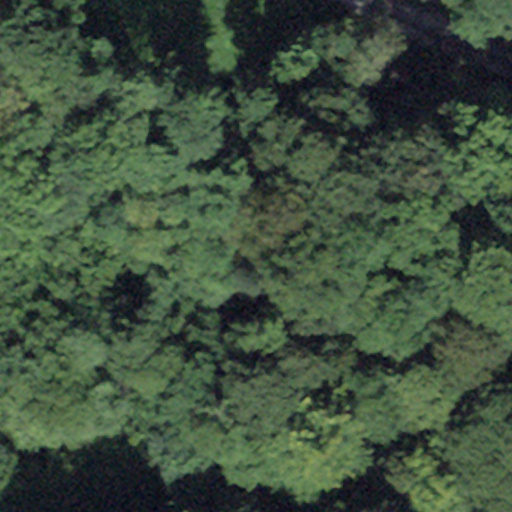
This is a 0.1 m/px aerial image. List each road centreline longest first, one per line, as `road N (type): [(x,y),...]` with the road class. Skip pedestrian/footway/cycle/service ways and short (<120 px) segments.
road 1 (track): [(511,368),(360,442),(228,480)]
road 2 (track): [(511,73),(364,0)]
